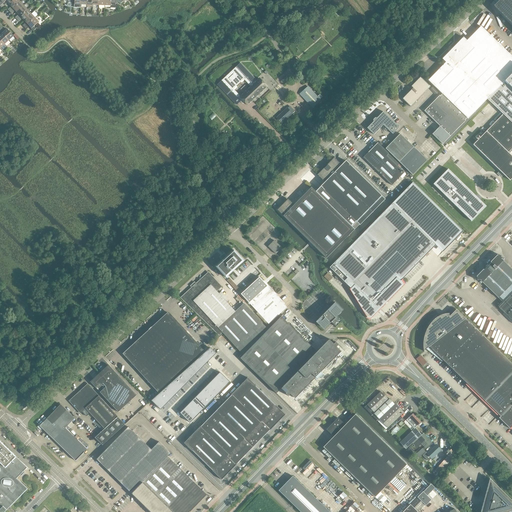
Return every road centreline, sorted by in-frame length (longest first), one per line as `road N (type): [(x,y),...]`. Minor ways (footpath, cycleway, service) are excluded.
road 1 (unclassified): [(14,428),(231,228)]
road 2 (tertiary): [(370,353),(214,511)]
road 3 (unclassified): [(231,228),(379,92)]
road 4 (tertiary): [(511,206),(390,332)]
road 5 (tertiary): [(397,338),(511,213)]
road 6 (unclassified): [(322,335),(294,309),(294,291),(231,228)]
road 7 (unclassified): [(379,92),(481,0)]
road 8 (tertiary): [(511,472),(427,385)]
